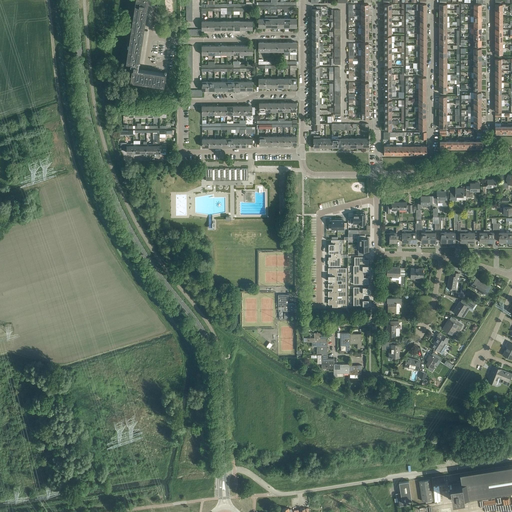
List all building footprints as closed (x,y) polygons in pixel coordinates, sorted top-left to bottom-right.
[(147,0),(135,0),(126,62),(131,63),(130,65),(133,65),(133,69),(132,69),(130,80),(164,85),(166,73),(139,69),(140,64),(138,64),(147,0)] [(312,15),(319,15),(321,15),(321,6),(316,6),(316,9),(312,9),(312,15)] [(135,116),(135,108),(129,108),(125,108),(125,116),(135,116)] [(248,180),(248,173),(248,168),(242,168),(242,169),(240,169),(240,168),(236,168),(236,169),(235,169),(235,168),(231,168),(231,169),(224,169),(224,168),(220,168),(220,169),(218,169),(218,168),(214,168),(214,169),(213,169),(213,168),(206,168),(206,180),(248,180)] [(511,173),(508,174),(508,179),(501,179),(501,188),(509,188),(509,183),(511,182),(511,173)] [(466,197),(469,197),(469,192),(472,193),(472,190),(479,190),(479,182),(470,182),(470,190),(466,190),(466,197)] [(450,192),(450,200),(457,200),(458,200),(458,196),(463,196),(463,187),(455,187),(455,192),(450,192)] [(437,195),(434,195),(434,202),(443,202),(443,205),(447,205),(447,198),(445,198),(445,191),(437,191),(437,195)] [(421,195),(421,201),(418,201),(418,209),(422,208),(422,204),(429,204),(429,195),(421,195)] [(399,209),(399,201),(392,201),(392,205),(390,205),(386,205),(386,212),(390,212),(390,209),(399,209)] [(406,201),(399,201),(399,209),(409,208),(409,212),(412,212),(412,204),(408,204),(408,205),(406,205),(406,201)] [(353,217),(350,217),(350,223),(354,223),(354,222),(359,222),(359,213),(353,213),(353,217)] [(329,223),(329,229),(332,229),(332,228),(338,228),(338,218),(335,218),(335,219),(332,219),(332,223),(329,223)] [(344,222),(344,218),(338,218),(338,228),(347,228),(347,222),(344,222)] [(497,223),(496,223),(496,218),(493,218),(487,218),(487,221),(492,221),(492,222),(493,222),(493,229),(497,229),(497,223)] [(458,223),(458,229),(460,229),(460,242),(468,242),(468,232),(467,232),(467,229),(461,229),(461,223),(458,223)] [(390,242),(397,242),(397,232),(399,232),(399,229),(399,226),(396,226),(396,232),(394,232),(394,231),(390,231),(390,232),(390,234),(384,234),(384,241),(390,241),(390,242)] [(365,235),(358,235),(358,244),(369,244),(370,244),(370,238),(365,238),(365,235)] [(331,243),(328,243),(329,253),(339,253),(339,239),(331,239),(331,243)] [(331,256),(329,256),(329,266),(341,266),(341,253),(331,253),(331,256)] [(364,256),(354,256),(354,265),(368,265),(370,265),(370,259),(364,259),(364,256)] [(354,265),(353,265),(353,274),(364,274),(364,271),(369,271),(369,268),(368,268),(368,265),(354,265)] [(328,267),(328,272),(331,272),(331,275),(338,275),(338,272),(342,272),(342,275),(347,275),(347,267),(328,267)] [(387,267),(387,275),(392,275),(392,279),(399,279),(399,275),(400,276),(400,267),(387,267)] [(415,279),(422,279),(422,277),(423,277),(423,268),(411,268),(411,278),(415,278),(415,279)] [(448,287),(450,287),(450,288),(451,288),(456,288),(458,277),(459,277),(459,273),(453,272),(452,275),(450,275),(448,287)] [(363,274),(353,274),(353,284),(368,284),(368,278),(364,278),(363,274)] [(476,277),(471,285),(475,288),(476,286),(481,289),(478,293),(481,295),(482,293),(483,293),(488,285),(476,277)] [(368,286),(353,286),(353,296),(364,296),(364,292),(369,292),(369,289),(368,289),(368,286)] [(278,294),(278,303),(283,303),(283,305),(284,305),(285,311),(296,310),(296,303),(288,303),(288,294),(278,294)] [(388,302),(388,313),(400,313),(400,302),(401,302),(401,294),(392,294),(392,297),(387,297),(387,302),(388,302)] [(364,296),(353,296),(353,305),(368,305),(368,302),(369,302),(369,299),(364,299),(364,296)] [(453,311),(461,316),(463,317),(469,307),(472,309),(476,303),(462,299),(460,301),(453,311)] [(461,327),(461,326),(463,324),(456,319),(454,322),(450,319),(446,325),(445,324),(443,328),(452,334),(456,329),(458,331),(459,330),(461,327)] [(387,335),(392,335),(399,335),(399,329),(398,328),(396,328),(396,325),(401,325),(401,321),(390,321),(390,324),(387,324),(387,335)] [(307,342),(312,342),(312,341),(327,341),(327,332),(314,332),(314,337),(307,337),(307,342)] [(350,351),(350,343),(350,333),(350,332),(340,332),(341,345),(346,345),(346,351),(350,351)] [(361,333),(350,333),(350,343),(357,343),(357,348),(364,348),(364,344),(362,344),(361,333)] [(436,340),(431,346),(439,351),(442,353),(446,347),(444,345),(446,343),(449,338),(443,335),(441,338),(437,336),(435,339),(436,340)] [(312,342),(312,346),(317,346),(317,353),(328,353),(327,341),(312,341),(312,342)] [(506,356),(505,356),(506,357),(507,356),(507,357),(507,356),(511,358),(511,357),(511,342),(508,341),(506,345),(507,346),(503,354),(506,356)] [(389,357),(399,357),(399,350),(401,350),(401,344),(399,344),(392,344),(391,344),(391,353),(389,353),(389,357)] [(427,364),(426,366),(431,368),(432,367),(440,354),(434,350),(432,354),(431,353),(428,357),(430,358),(427,363),(427,364)] [(322,368),(334,368),(334,364),(334,358),(328,358),(328,354),(317,354),(317,358),(317,363),(322,363),(322,368)] [(415,368),(414,369),(418,370),(421,361),(407,357),(405,365),(415,368)] [(350,365),(350,364),(334,364),(334,368),(333,377),(337,377),(337,373),(349,373),(349,365),(350,365)] [(349,373),(349,374),(350,374),(350,377),(355,377),(355,374),(362,374),(362,364),(350,365),(349,365),(349,373)] [(502,383),(509,386),(511,381),(509,380),(511,374),(494,367),(488,381),(495,383),(495,384),(496,385),(497,384),(500,377),(504,378),(502,383)] [(511,464),(460,473),(461,483),(449,485),(452,500),(511,491),(511,496),(511,495),(511,464)] [(431,500),(433,499),(430,479),(419,481),(422,501),(425,500),(426,503),(432,502),(431,500)] [(401,495),(399,495),(398,496),(397,496),(399,506),(410,505),(410,501),(412,500),(409,481),(399,482),(401,495)]
